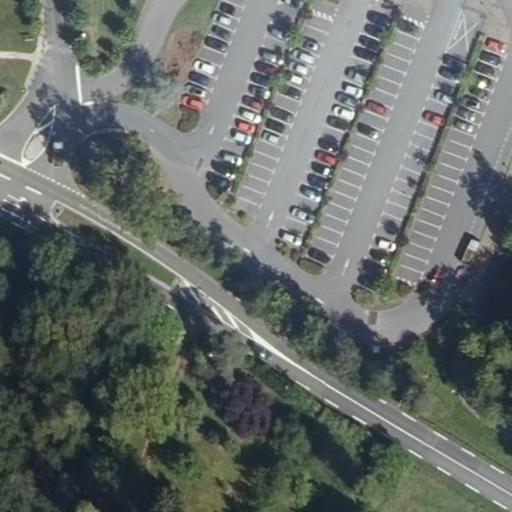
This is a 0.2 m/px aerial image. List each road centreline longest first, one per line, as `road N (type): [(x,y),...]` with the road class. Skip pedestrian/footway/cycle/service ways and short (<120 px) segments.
road 1 (tertiary): [(511,497),(268,344)]
road 2 (tertiary): [(268,344),(195,269),(49,183)]
road 3 (tertiary): [(31,220),(268,344)]
